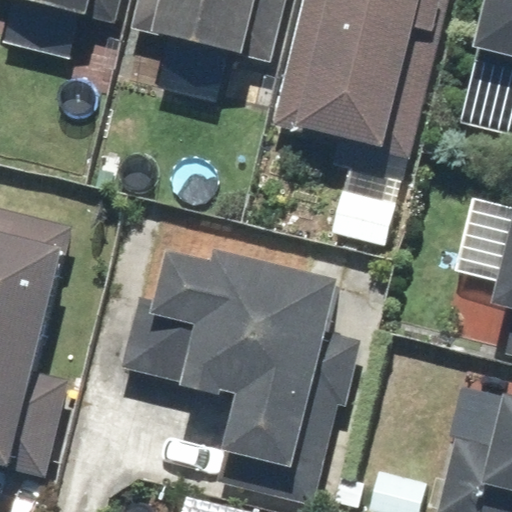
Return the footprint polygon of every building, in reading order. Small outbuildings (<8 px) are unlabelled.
[(47,0),(113,16),(116,0),(47,0)] [(152,0),(145,30),(176,38),(177,32),(268,54),(281,0),(152,0)] [(322,0),(290,128),(423,161),(463,0),(322,0)] [(496,44),(491,64),(511,68),(511,4),(502,46),(496,44)] [(353,189),(340,237),(403,252),(415,204),(353,189)] [(0,458),(34,467),(91,249),(83,247),(88,229),(0,206),(0,458)] [(350,337),(363,280),(241,251),(238,262),(193,252),(181,304),(155,298),(138,370),(245,395),(246,391),(254,393),(232,484),(327,507),(366,341),(350,337)] [(511,511),(511,449),(472,439),(453,511),(511,511)]
